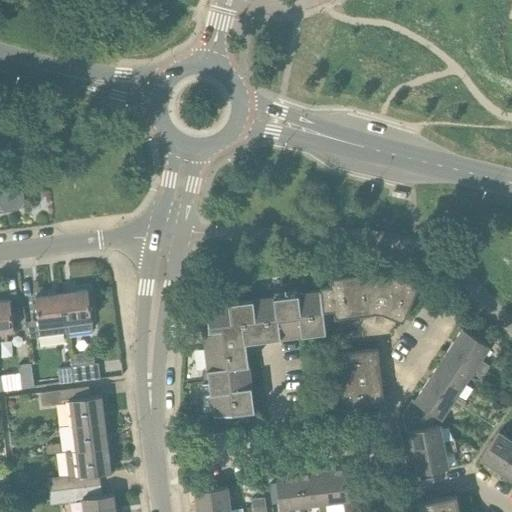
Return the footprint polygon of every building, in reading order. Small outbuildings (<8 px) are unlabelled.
[(0,212),(12,211),(16,210),(20,208),(22,205),(24,201),(24,197),(23,193),(21,189),(18,186),(14,185),(0,181),(0,212)] [(320,286),(321,291),(324,311),(334,309),(335,317),(377,312),(383,313),(404,321),(419,284),(399,276),(372,272),(330,277),(331,285),(320,286)] [(65,325),(93,322),(88,290),(61,293),(65,325)] [(324,311),(321,291),(206,305),(208,329),(202,329),(213,416),(254,411),(246,342),(326,332),(324,311)] [(39,329),(65,325),(61,293),(36,297),(39,329)] [(0,333),(14,332),(10,301),(0,301),(0,333)] [(450,347),(487,371),(490,367),(481,360),(490,347),(463,329),(450,347)] [(484,376),(487,371),(450,347),(438,366),(465,384),(474,370),(484,376)] [(384,403),(383,399),(378,350),(338,354),(344,408),(384,403)] [(22,389),(35,388),(31,364),(18,366),(22,389)] [(74,382),(100,379),(98,364),(72,367),(73,371),(74,382)] [(427,383),(463,407),(466,403),(457,396),(465,384),(438,366),(427,383)] [(60,384),(74,382),(73,371),(58,373),(60,384)] [(460,412),(463,407),(427,383),(415,401),(412,399),(402,415),(432,421),(435,416),(441,420),(450,406),(460,412)] [(72,425),(105,421),(102,395),(90,397),(88,386),(41,392),(42,406),(69,403),(71,415),(68,416),(69,425),(72,424),(72,425)] [(413,455),(455,445),(454,439),(443,441),(440,425),(433,427),(432,421),(402,415),(405,433),(408,433),(413,455)] [(73,451),(108,446),(105,421),(72,425),(74,441),(71,441),(73,451)] [(481,460),(499,472),(511,453),(511,441),(499,433),(481,460)] [(37,456),(61,453),(60,444),(36,446),(37,456)] [(417,475),(449,469),(445,453),(456,451),(455,445),(413,455),(417,475)] [(49,492),(101,486),(99,474),(112,472),(108,446),(73,451),(65,452),(68,476),(48,479),(49,492)] [(511,453),(499,472),(511,480),(511,453)] [(344,511),(361,511),(358,485),(348,486),(346,468),(322,471),(326,504),(343,502),(344,511)] [(327,511),(326,504),(322,471),(298,474),(303,507),(318,505),(319,511),(327,511)] [(288,511),(288,509),(303,507),(298,474),(276,477),(280,511),(288,511)] [(116,511),(114,494),(102,496),(101,486),(49,492),(51,504),(76,501),(75,499),(81,499),(82,511),(116,511)] [(197,511),(219,511),(231,511),(228,487),(195,491),(197,511)] [(459,511),(456,495),(416,504),(418,511),(459,511)] [(253,507),(267,506),(266,497),(252,499),(253,507)]
